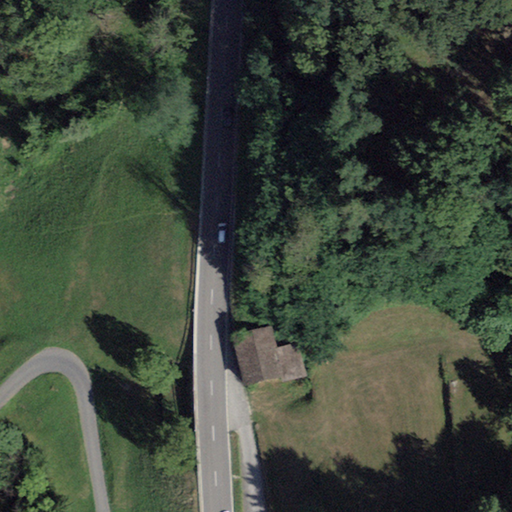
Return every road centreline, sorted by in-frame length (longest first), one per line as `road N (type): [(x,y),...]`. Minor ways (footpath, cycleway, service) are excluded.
road 1 (secondary): [(227,0),(210,344),(217,511)]
road 2 (unclassified): [(0,383),(39,360),(78,372),(103,511)]
